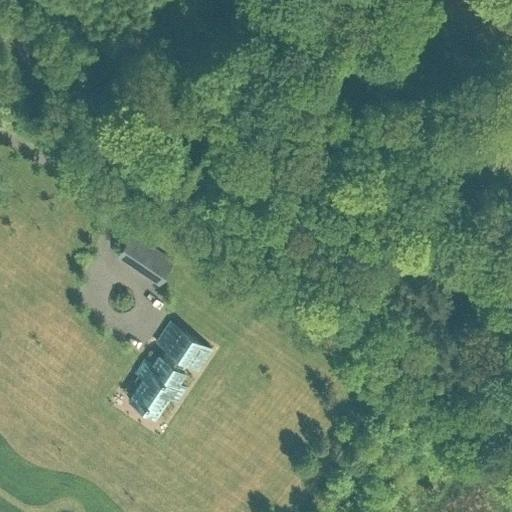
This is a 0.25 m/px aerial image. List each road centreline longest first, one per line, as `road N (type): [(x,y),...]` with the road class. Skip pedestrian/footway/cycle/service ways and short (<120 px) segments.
road 1 (track): [(0,82),(64,80),(417,120),(511,51)]
road 2 (track): [(417,120),(511,204)]
